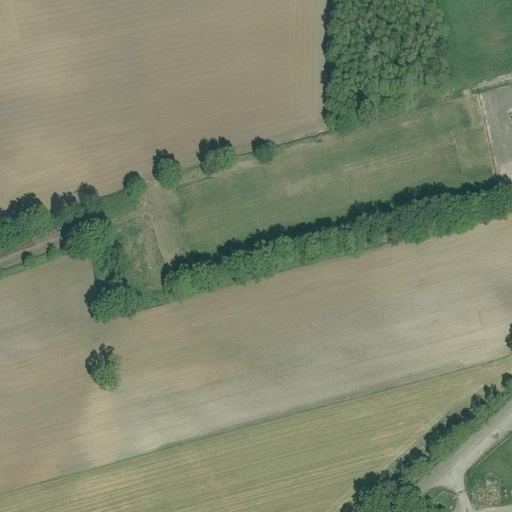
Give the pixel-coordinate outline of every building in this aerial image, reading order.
[(472,125),(475,135),(492,129),(488,119),(472,125)] [(344,165),(328,170),(332,183),(349,177),(344,165)] [(373,186),(370,168),(354,171),(357,189),(373,186)] [(298,176),(281,182),(286,200),(304,195),(298,176)] [(204,212),(227,206),(223,193),(200,200),(204,212)] [(291,216),(308,213),(306,197),(288,199),(291,216)] [(167,255),(175,252),(172,244),(164,247),(167,255)] [(179,263),(168,266),(171,275),(182,272),(179,263)]
